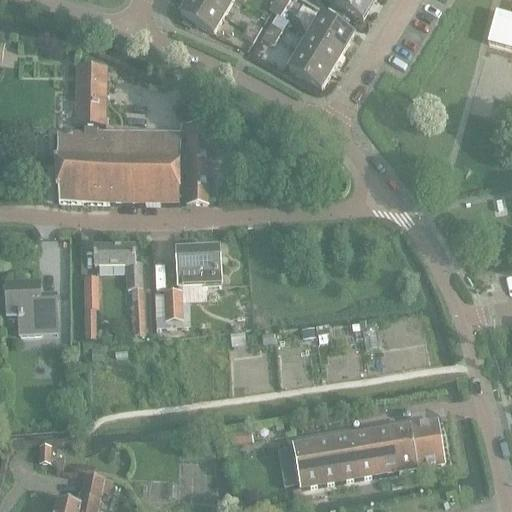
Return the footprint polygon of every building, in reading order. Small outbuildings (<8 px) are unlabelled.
[(192,0),(182,17),(214,36),(225,19),(193,0),(192,0)] [(193,0),(225,19),(235,1),(232,0),(193,0)] [(277,0),(274,5),(285,12),(290,5),(282,0),(277,0)] [(363,24),(376,3),(371,0),(340,0),(336,8),(363,24)] [(273,15),(278,18),(280,19),(285,12),(274,5),(269,13),(273,15)] [(511,54),(511,13),(510,22),(495,18),(487,48),(511,54)] [(272,27),(267,35),(278,42),(289,25),(280,19),(278,18),(272,27)] [(312,38),(344,58),(354,40),(323,21),(312,38)] [(251,25),(247,32),(258,38),(262,31),(251,25)] [(243,40),(253,46),(258,38),(247,32),(243,40)] [(267,35),(263,42),(274,49),(278,42),(267,35)] [(301,56),(333,75),(344,58),(312,38),(301,56)] [(323,93),(333,75),(301,56),(291,73),(323,93)] [(59,206),(83,207),(181,208),(180,138),(90,136),(90,131),(105,130),(106,70),(77,70),(77,130),(84,130),(84,136),(57,136),(59,206)] [(187,129),(187,209),(208,209),(209,129),(187,129)] [(132,292),(133,305),(135,337),(144,336),(142,305),(141,291),(140,266),(135,266),(134,250),(92,251),(93,271),(126,270),(126,292),(132,292)] [(204,291),(220,291),(218,252),(177,253),(179,290),(194,289),(194,295),(200,294),(200,289),(204,289),(204,291)] [(85,283),(86,314),(86,334),(86,344),(97,344),(97,313),(98,313),(97,282),(85,283)] [(19,339),(41,339),(56,338),(55,325),(55,307),(39,308),(38,286),(5,287),(7,322),(18,322),(19,339)] [(183,294),(164,295),(165,325),(184,324),(183,294)] [(436,423),(293,448),(301,492),(444,467),(436,423)] [(40,450),(40,467),(51,467),(52,450),(40,450)] [(84,479),(78,509),(77,511),(97,511),(99,499),(100,496),(101,496),(110,498),(113,485),(103,483),(103,482),(84,479)]
